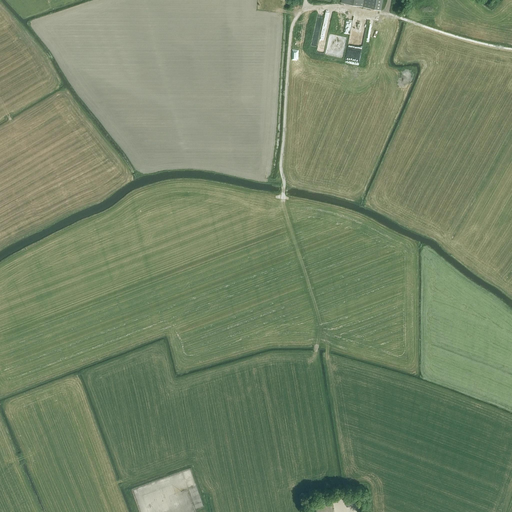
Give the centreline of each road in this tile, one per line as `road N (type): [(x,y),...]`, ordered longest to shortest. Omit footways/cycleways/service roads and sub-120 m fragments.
road 1 (track): [(305,0),(289,35),(282,198)]
road 2 (track): [(383,13),(511,49)]
